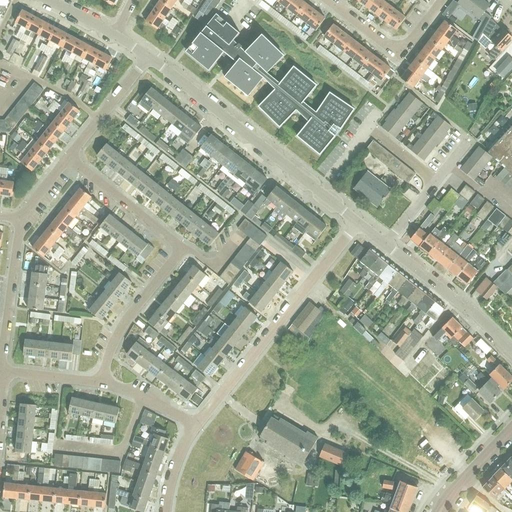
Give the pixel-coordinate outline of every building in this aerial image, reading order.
[(160,0),(153,10),(165,18),(172,8),(160,0)] [(190,4),(184,0),(181,5),(187,9),(190,4)] [(209,17),(220,0),(205,0),(199,11),(209,17)] [(277,0),(277,1),(287,8),(292,0),(277,0)] [(300,0),(292,0),(287,8),(296,15),(305,4),(300,0)] [(381,0),(373,0),(367,8),(377,15),(386,3),(381,0)] [(482,34),(490,19),(491,18),(483,12),(489,5),(482,0),(460,0),(457,4),(481,22),(472,38),(478,42),(482,34)] [(262,1),(259,5),(268,12),(272,8),(262,1)] [(395,10),(386,3),(377,15),(386,22),(395,10)] [(190,4),(186,9),(193,13),(196,8),(190,4)] [(315,11),(305,4),(296,15),(305,23),(315,11)] [(281,15),(272,8),(268,12),(278,20),(281,15)] [(22,10),(15,23),(21,26),(19,32),(24,34),(34,16),(22,10)] [(153,10),(145,22),(156,28),(157,30),(162,23),(167,26),(169,21),(165,18),(153,10)] [(405,18),(395,10),(386,22),(396,30),(405,18)] [(315,11),(305,23),(315,30),(325,18),(315,11)] [(201,33),(188,48),(189,49),(189,48),(194,52),(191,56),(190,56),(204,67),(204,66),(207,63),(212,67),(211,67),(212,67),(224,52),(230,57),(237,62),(224,78),(248,97),(263,78),(274,90),(261,103),(261,104),(262,103),(266,108),(263,111),(262,111),(275,123),(275,122),(278,119),(283,124),(282,124),(283,124),(296,110),(308,122),(299,133),(300,133),(305,137),(302,140),(301,140),(315,151),(315,150),(318,147),(322,151),(323,152),(335,136),(340,130),(341,130),(352,113),(351,113),(346,109),(348,106),(349,106),(349,105),(335,96),(335,97),(332,100),(327,97),(327,96),(316,112),(303,102),(314,89),(314,88),(313,89),(308,85),(311,81),(311,82),(312,81),(299,70),(298,71),(299,71),(296,74),(291,70),(279,83),(267,73),(281,59),(280,58),(280,59),(275,54),(278,51),(279,51),(267,39),(267,40),(264,43),(259,38),(245,52),(241,48),(242,47),(239,44),(238,45),(234,40),(240,33),(216,14),(206,27),(201,33)] [(291,23),(281,15),(278,20),(287,27),(291,23)] [(21,41),(22,41),(25,43),(31,31),(38,35),(45,22),(34,16),(24,34),(21,41)] [(172,17),(169,21),(175,25),(178,21),(172,17)] [(502,31),(490,19),(482,34),(496,47),(488,55),(493,60),(502,51),(501,50),(511,39),(511,37),(509,35),(509,32),(507,30),(504,31),(503,30),(502,31)] [(175,25),(169,21),(167,26),(172,30),(175,25)] [(444,21),(437,31),(456,45),(459,41),(452,36),(457,30),(444,21)] [(45,22),(38,35),(49,41),(56,28),(45,22)] [(300,30),(291,23),(287,27),(297,34),(300,30)] [(333,44),(342,32),(332,24),(323,36),(333,44)] [(175,26),(171,31),(176,35),(180,29),(175,26)] [(49,41),(46,46),(43,52),(47,55),(51,49),(54,44),(60,47),(67,34),(56,28),(49,41)] [(300,30),(297,34),(305,40),(308,36),(300,30)] [(437,31),(430,40),(442,49),(446,44),(460,54),(457,59),(462,61),(467,52),(462,50),(456,45),(437,31)] [(21,41),(24,34),(19,32),(15,38),(21,41)] [(342,32),(333,44),(343,51),(352,39),(342,32)] [(60,47),(66,50),(60,62),(65,64),(72,53),(78,40),(67,34),(60,47)] [(12,39),(5,53),(11,56),(18,42),(12,39)] [(361,46),(352,39),(343,51),(352,58),(361,46)] [(72,53),(65,64),(59,76),(63,79),(76,55),(83,59),(89,46),(78,40),(72,53)] [(442,49),(430,40),(422,50),(435,59),(442,49)] [(462,50),(467,52),(472,43),(467,41),(462,50)] [(43,52),(46,46),(41,43),(38,50),(43,52)] [(324,55),(328,51),(319,45),(316,49),(324,55)] [(100,52),(89,46),(83,59),(89,62),(83,73),(88,76),(91,70),(94,65),(100,52)] [(371,54),(361,46),(352,58),(362,66),(371,54)] [(422,50),(415,59),(427,69),(435,59),(422,50)] [(337,58),(328,51),(324,55),(334,63),(337,58)] [(112,58),(100,52),(94,65),(105,71),(112,58)] [(380,61),(371,54),(362,66),(371,73),(380,61)] [(39,73),(47,59),(41,56),(33,70),(39,73)] [(347,66),(337,58),(334,63),(343,70),(347,66)] [(502,77),(511,66),(511,61),(509,58),(496,72),(502,77)] [(415,59),(408,69),(420,78),(426,83),(430,78),(424,73),(427,69),(415,59)] [(390,69),(380,61),(371,73),(381,81),(390,69)] [(59,65),(53,62),(47,73),(53,76),(59,65)] [(455,62),(451,71),(455,73),(460,64),(455,62)] [(347,66),(343,70),(353,77),(356,73),(347,66)] [(420,78),(408,69),(401,78),(413,88),(420,78)] [(455,73),(451,71),(446,80),(450,82),(455,73)] [(366,80),(356,73),(353,77),(362,85),(366,80)] [(82,74),(79,79),(84,82),(87,76),(82,74)] [(370,74),(366,80),(362,85),(370,91),(376,84),(371,80),(373,77),(370,74)] [(85,81),(80,91),(85,94),(90,84),(85,81)] [(34,83),(31,88),(40,95),(44,90),(34,83)] [(443,94),(448,85),(444,83),(441,88),(438,86),(436,90),(439,92),(443,94)] [(40,95),(31,88),(27,92),(37,99),(40,95)] [(151,88),(138,105),(148,113),(152,108),(162,96),(151,88)] [(27,92),(24,96),(33,104),(37,99),(27,92)] [(443,94),(439,92),(434,101),(438,103),(443,94)] [(409,93),(400,105),(413,115),(419,107),(423,111),(426,107),(409,93)] [(24,96),(20,102),(29,109),(33,104),(24,96)] [(171,104),(162,96),(152,108),(162,116),(171,104)] [(55,100),(51,104),(57,109),(60,104),(55,100)] [(20,102),(16,107),(25,114),(29,109),(20,102)] [(69,103),(61,113),(72,122),(80,111),(69,103)] [(476,103),(468,103),(469,113),(477,113),(476,103)] [(57,109),(51,104),(48,108),(53,113),(57,109)] [(171,104),(162,116),(172,123),(181,112),(171,104)] [(413,115),(400,105),(394,112),(392,111),(389,115),(404,126),(410,119),(415,122),(418,119),(413,115)] [(16,107),(12,111),(21,119),(25,114),(16,107)] [(21,119),(12,111),(9,116),(18,123),(21,119)] [(181,112),(172,123),(182,131),(191,120),(181,112)] [(435,120),(428,128),(443,139),(446,135),(444,134),(451,127),(433,112),(430,116),(435,120)] [(72,122),(61,113),(53,123),(64,131),(72,122)] [(136,128),(141,122),(131,114),(126,120),(136,128)] [(404,126),(389,115),(386,119),(388,120),(381,128),(399,142),(402,138),(397,134),(404,126)] [(9,116),(5,120),(14,127),(18,123),(9,116)] [(5,120),(0,120),(0,132),(10,132),(14,127),(5,120)] [(39,120),(35,124),(41,129),(44,124),(39,120)] [(191,120),(182,131),(192,139),(201,128),(191,120)] [(64,131),(53,123),(45,132),(56,141),(64,131)] [(129,134),(133,130),(125,123),(122,128),(129,134)] [(41,129),(35,124),(32,128),(37,133),(41,129)] [(146,136),(149,132),(142,126),(139,130),(146,136)] [(511,175),(511,174),(511,126),(488,153),(504,168),(509,172),(511,175)] [(443,139),(428,128),(422,136),(417,132),(414,136),(419,139),(432,149),(438,142),(440,143),(443,139)] [(133,130),(129,134),(137,140),(141,136),(133,130)] [(15,131),(11,136),(17,141),(21,136),(15,131)] [(56,141),(45,132),(37,142),(48,151),(56,141)] [(149,132),(146,136),(153,141),(156,137),(149,132)] [(212,156),(222,144),(210,135),(201,147),(212,156)] [(148,149),(151,145),(144,138),(140,142),(148,149)] [(419,139),(413,147),(409,144),(406,147),(423,161),(432,149),(419,139)] [(19,144),(25,149),(28,144),(23,140),(19,144)] [(159,140),(156,144),(158,146),(166,151),(169,147),(162,141),(159,140)] [(373,140),(365,149),(380,161),(387,152),(373,140)] [(48,151),(37,142),(29,152),(40,161),(48,151)] [(25,149),(19,144),(16,148),(21,153),(25,149)] [(106,163),(116,152),(106,144),(97,156),(106,163)] [(222,144),(212,156),(223,165),(233,153),(222,144)] [(151,145),(148,149),(156,155),(159,151),(151,145)] [(479,147),(469,158),(482,169),(489,161),(493,164),(496,161),(479,147)] [(181,164),(189,153),(183,149),(175,159),(181,164)] [(40,161),(29,152),(21,162),(32,171),(40,161)] [(125,159),(116,152),(106,163),(116,171),(125,159)] [(387,152),(380,161),(385,165),(392,155),(387,152)] [(167,164),(170,160),(162,153),(159,157),(167,164)] [(189,153),(181,164),(186,167),(194,157),(189,153)] [(233,153),(223,165),(234,174),(244,161),(233,153)] [(392,155),(385,165),(389,168),(397,159),(392,155)] [(203,167),(208,161),(205,158),(200,165),(203,167)] [(482,169),(469,158),(460,170),(477,184),(480,180),(476,177),(482,169)] [(125,159),(116,171),(125,178),(134,166),(125,159)] [(397,159),(389,168),(394,172),(401,163),(397,159)] [(170,160),(167,164),(175,170),(178,166),(170,160)] [(212,163),(208,161),(203,167),(206,170),(212,163)] [(234,174),(246,183),(255,170),(244,161),(234,174)] [(401,163),(394,172),(398,176),(406,166),(401,163)] [(144,174),(134,166),(125,178),(134,186),(144,174)] [(406,166),(398,176),(403,179),(410,170),(406,166)] [(203,167),(198,174),(201,177),(206,170),(203,167)] [(186,179),(189,175),(181,168),(178,172),(186,179)] [(504,168),(497,177),(496,177),(501,181),(509,172),(504,168)] [(267,179),(255,170),(246,183),(252,188),(249,192),(253,196),(267,179)] [(410,170),(403,179),(408,183),(415,174),(410,170)] [(144,174),(134,186),(144,193),(153,181),(148,177),(149,175),(145,172),(144,174)] [(377,206),(389,190),(367,172),(354,188),(377,206)] [(509,172),(501,181),(505,185),(511,177),(511,174),(511,175),(509,172)] [(7,175),(2,174),(1,180),(0,187),(0,194),(12,196),(14,182),(6,181),(7,175)] [(197,181),(189,175),(186,179),(194,185),(197,181)] [(225,185),(230,179),(227,176),(217,189),(220,192),(224,187),(225,185)] [(230,179),(225,185),(229,188),(234,181),(230,179)] [(162,189),(153,181),(144,193),(153,201),(162,189)] [(174,181),(169,187),(175,192),(180,185),(174,181)] [(204,193),(208,189),(200,183),(197,187),(204,193)] [(462,190),(471,197),(475,192),(466,185),(462,190)] [(224,187),(219,194),(224,198),(230,191),(224,187)] [(286,195),(276,187),(263,203),(267,206),(270,202),(277,207),(286,195)] [(97,210),(87,202),(91,197),(80,188),(73,198),(94,214),(97,210)] [(172,196),(162,189),(153,201),(162,208),(172,196)] [(208,189),(204,193),(212,200),(216,196),(208,189)] [(460,196),(450,189),(447,193),(456,201),(460,196)] [(462,190),(459,194),(458,195),(468,202),(471,197),(462,190)] [(447,193),(443,198),(452,206),(453,204),(454,204),(456,201),(447,193)] [(478,194),(470,203),(477,209),(485,200),(478,194)] [(296,203),(286,195),(277,207),(287,215),(296,203)] [(172,196),(162,208),(172,216),(181,204),(172,196)] [(456,201),(454,204),(461,210),(467,202),(460,196),(456,201)] [(99,218),(94,214),(73,198),(65,208),(76,217),(80,211),(95,223),(99,218)] [(224,209),(227,204),(219,198),(216,202),(224,209)] [(443,198),(439,203),(438,204),(447,212),(452,206),(443,198)] [(433,199),(426,208),(431,213),(438,204),(439,203),(433,199)] [(246,215),(254,204),(248,200),(240,210),(246,215)] [(487,201),(476,215),(483,221),(494,207),(487,201)] [(296,203),(287,215),(297,223),(306,211),(296,203)] [(190,211),(181,204),(172,216),(181,223),(190,211)] [(227,204),(224,209),(232,215),(235,211),(227,204)] [(255,215),(260,209),(254,204),(246,215),(251,219),(255,215)] [(469,205),(465,210),(470,214),(475,209),(469,205)] [(76,217),(65,208),(57,218),(68,227),(76,217)] [(489,218),(481,227),(486,231),(492,223),(496,227),(498,225),(506,216),(496,208),(489,218)] [(200,219),(190,211),(181,223),(190,231),(200,219)] [(297,223),(294,226),(303,234),(304,233),(305,233),(316,219),(306,211),(297,223)] [(419,247),(428,236),(421,231),(423,228),(425,229),(434,217),(430,214),(418,229),(417,228),(412,233),(414,235),(410,240),(419,247)] [(110,234),(120,222),(110,215),(100,227),(110,234)] [(510,219),(506,216),(498,225),(503,229),(510,219)] [(57,218),(49,228),(60,237),(65,230),(75,238),(77,234),(72,230),(68,227),(57,218)] [(209,226),(200,219),(190,231),(200,238),(209,226)] [(243,232),(250,223),(245,219),(238,228),(243,232)] [(315,241),(326,227),(316,219),(305,233),(315,241)] [(511,220),(510,219),(503,229),(507,232),(511,226),(511,220)] [(129,230),(120,222),(110,234),(119,242),(129,230)] [(271,228),(264,222),(260,227),(268,232),(271,228)] [(250,223),(243,232),(248,236),(252,232),(256,227),(250,223)] [(72,230),(77,234),(81,230),(76,226),(72,230)] [(209,226),(200,238),(209,246),(219,234),(209,226)] [(267,236),(256,227),(252,232),(263,241),(267,236)] [(60,237),(49,228),(41,237),(52,246),(57,250),(62,254),(65,250),(55,242),(60,237)] [(427,237),(419,247),(420,248),(419,250),(423,252),(425,252),(429,255),(439,241),(447,231),(442,228),(439,232),(434,228),(430,234),(428,236),(427,237)] [(138,237),(129,230),(119,242),(128,249),(138,237)] [(263,241),(252,232),(248,236),(250,238),(259,245),(263,241)] [(281,243),(284,238),(277,232),(274,237),(281,243)] [(505,233),(497,243),(502,247),(510,238),(505,233)] [(439,241),(429,255),(429,257),(433,260),(434,259),(438,262),(449,249),(458,237),(454,234),(445,246),(439,241)] [(44,256),(52,247),(52,246),(41,237),(33,248),(44,256)] [(138,237),(128,249),(138,257),(140,255),(145,259),(154,248),(148,243),(147,245),(138,237)] [(259,245),(250,238),(246,243),(256,250),(259,245)] [(284,238),(281,243),(291,251),(294,246),(284,238)] [(97,250),(100,246),(96,242),(92,239),(89,243),(97,250)] [(443,256),(438,262),(439,263),(439,265),(442,267),(444,266),(448,270),(467,245),(463,243),(460,247),(454,242),(449,249),(443,256)] [(246,243),(243,247),(252,255),(256,250),(246,243)] [(296,244),(294,246),(291,251),(301,258),(305,252),(296,244)] [(370,270),(380,257),(376,253),(376,251),(373,249),(371,250),(370,248),(367,252),(363,248),(362,248),(357,244),(350,254),(365,267),(363,269),(364,270),(359,276),(363,279),(370,270)] [(476,253),(467,245),(448,270),(448,272),(451,275),(453,274),(457,277),(468,264),(467,263),(476,253)] [(78,254),(82,257),(84,254),(88,249),(84,246),(78,254)] [(100,246),(97,250),(105,256),(108,252),(100,246)] [(252,255),(243,247),(239,252),(248,260),(252,255)] [(57,250),(56,250),(53,254),(56,256),(58,259),(60,256),(62,254),(57,250)] [(255,257),(259,261),(265,254),(261,250),(255,257)] [(239,252),(235,257),(244,265),(248,260),(239,252)] [(82,257),(78,254),(72,262),(76,265),(82,257)] [(116,265),(119,261),(111,254),(108,258),(116,265)] [(244,265),(235,257),(231,262),(240,270),(244,265)] [(259,261),(255,257),(249,265),(253,268),(259,261)] [(380,257),(370,270),(374,274),(373,276),(374,277),(365,288),(368,291),(379,278),(389,264),(386,261),(385,259),(383,257),(381,257),(380,257)] [(468,264),(457,277),(457,279),(461,282),(462,281),(467,285),(485,263),(480,259),(474,267),(473,266),(472,267),(468,264)] [(274,272),(286,282),(293,272),(279,260),(275,265),(275,264),(271,270),(274,272)] [(119,261),(116,265),(124,271),(127,267),(119,261)] [(240,270),(231,262),(227,267),(236,275),(240,270)] [(382,285),(374,296),(377,298),(381,293),(388,285),(398,271),(395,268),(395,266),(392,264),(390,265),(389,264),(379,278),(383,281),(381,284),(382,285)] [(33,272),(31,284),(46,286),(48,274),(48,273),(48,268),(47,266),(34,265),(33,272)] [(210,279),(206,276),(194,266),(187,275),(199,284),(203,287),(210,279)] [(227,267),(223,272),(233,279),(236,275),(227,267)] [(239,277),(243,281),(248,273),(244,270),(239,277)] [(506,270),(499,277),(511,289),(511,288),(511,276),(506,271),(506,270)] [(398,271),(388,285),(392,288),(390,292),(391,293),(385,300),(385,301),(388,303),(397,292),(408,279),(404,276),(404,274),(401,271),(399,272),(398,271)] [(233,279),(223,272),(220,277),(229,284),(233,279)] [(274,272),(266,282),(278,292),(286,282),(274,272)] [(119,273),(112,282),(124,292),(131,282),(119,273)] [(199,284),(187,275),(179,284),(191,294),(199,284)] [(243,281),(239,277),(233,285),(237,288),(243,281)] [(408,279),(397,292),(402,296),(401,298),(402,299),(395,307),(399,310),(407,300),(417,286),(414,284),(414,281),(411,279),(409,280),(408,279)] [(347,298),(357,285),(349,280),(340,292),(347,298)] [(486,300),(497,287),(490,281),(480,294),(486,300)] [(124,292),(112,282),(104,292),(116,301),(124,292)] [(266,282),(258,292),(270,302),(278,292),(266,282)] [(46,286),(31,284),(29,296),(45,298),(46,286)] [(179,284),(172,294),(184,303),(189,307),(195,299),(190,295),(191,294),(179,284)] [(416,307),(427,294),(424,291),(423,289),(421,287),(419,288),(417,286),(407,300),(411,304),(410,305),(411,306),(406,312),(410,315),(416,307)] [(219,289),(213,296),(217,300),(223,292),(219,289)] [(116,301),(104,292),(97,301),(109,311),(116,301)] [(270,302),(258,292),(253,298),(246,292),(242,297),(261,312),(270,302)] [(172,294),(164,303),(176,312),(184,303),(172,294)] [(420,315),(413,323),(417,326),(426,315),(436,301),(433,299),(432,296),(430,294),(428,295),(427,294),(416,307),(421,311),(419,314),(420,315)] [(219,302),(223,306),(229,299),(225,295),(219,302)] [(45,298),(29,296),(28,308),(43,310),(45,298)] [(217,300),(213,296),(207,304),(211,307),(217,300)] [(346,300),(341,306),(347,311),(352,305),(346,300)] [(109,311),(97,301),(89,311),(101,320),(109,311)] [(426,315),(430,319),(429,320),(430,321),(425,327),(429,330),(445,309),(442,306),(442,304),(439,302),(437,302),(436,301),(426,315)] [(223,306),(219,302),(213,310),(217,313),(223,306)] [(176,312),(164,303),(157,312),(169,322),(176,312)] [(307,344),(326,312),(321,307),(318,310),(310,303),(288,329),(307,344)] [(198,315),(202,319),(208,311),(204,307),(198,315)] [(246,308),(238,317),(250,327),(257,317),(246,308)] [(350,313),(356,318),(361,312),(355,308),(350,313)] [(169,322),(157,312),(149,322),(166,336),(169,332),(163,328),(169,322)] [(202,319),(198,315),(192,323),(196,326),(202,319)] [(203,322),(207,326),(213,318),(209,315),(203,322)] [(250,327),(238,317),(230,327),(242,337),(250,327)] [(453,346),(458,341),(467,332),(452,318),(441,329),(441,330),(433,338),(436,342),(445,334),(451,339),(448,342),(453,346)] [(207,326),(203,322),(197,330),(201,333),(207,326)] [(353,326),(353,327),(361,335),(365,331),(357,323),(356,323),(353,326)] [(217,334),(221,338),(233,347),(242,337),(230,327),(229,328),(225,324),(217,334)] [(183,334),(187,337),(193,329),(189,326),(183,334)] [(144,332),(154,340),(159,334),(149,327),(144,332)] [(365,331),(361,335),(370,343),(373,339),(365,331)] [(414,331),(411,334),(420,341),(422,337),(414,331)] [(380,332),(377,336),(382,340),(385,336),(380,332)] [(401,332),(393,343),(400,348),(401,347),(405,342),(408,338),(409,337),(408,337),(402,332),(401,332)] [(467,332),(458,341),(465,348),(473,339),(467,332)] [(187,337),(183,334),(177,342),(181,345),(187,337)] [(409,337),(408,338),(416,345),(420,341),(411,334),(409,337)] [(165,346),(169,342),(161,336),(158,341),(165,346)] [(187,343),(191,346),(197,339),(193,336),(187,343)] [(137,363),(147,351),(150,346),(139,338),(127,355),(137,363)] [(233,347),(221,338),(214,347),(226,357),(233,347)] [(408,338),(405,342),(413,349),(416,345),(408,338)] [(370,343),(369,343),(375,348),(379,344),(374,339),(373,339),(370,343)] [(481,339),(476,344),(479,347),(484,342),(481,339)] [(36,356),(38,341),(25,340),(24,355),(36,356)] [(49,343),(38,341),(36,356),(48,357),(49,343)] [(169,342),(165,346),(172,352),(176,348),(169,342)] [(405,342),(401,347),(410,353),(413,349),(405,342)] [(49,343),(48,357),(59,359),(61,344),(49,343)] [(191,346),(187,343),(181,350),(185,353),(191,346)] [(61,344),(59,359),(72,360),(73,346),(61,344)] [(226,357),(214,347),(206,357),(218,366),(226,357)] [(400,348),(398,351),(406,357),(410,353),(401,347),(400,348)] [(157,358),(147,351),(137,363),(147,370),(157,358)] [(398,351),(395,355),(403,362),(406,357),(398,351)] [(157,358),(147,370),(157,378),(167,366),(162,362),(165,358),(159,354),(157,358)] [(182,366),(185,362),(178,356),(175,360),(182,366)] [(218,366),(206,357),(197,368),(209,377),(218,366)] [(489,375),(491,377),(499,385),(504,390),(505,388),(506,389),(510,385),(509,384),(511,381),(511,377),(490,357),(487,361),(492,366),(491,367),(494,371),(489,375)] [(185,362),(182,366),(189,372),(192,367),(185,362)] [(177,374),(167,366),(157,378),(167,386),(177,374)] [(195,370),(191,376),(201,383),(205,378),(195,370)] [(479,392),(490,403),(501,393),(496,388),(499,385),(491,377),(488,380),(480,373),(476,378),(484,387),(479,392)] [(187,381),(177,374),(167,386),(177,394),(187,381)] [(463,374),(458,378),(464,384),(469,380),(463,374)] [(473,393),(478,389),(469,380),(464,384),(473,393)] [(187,381),(177,394),(187,401),(196,389),(187,381)] [(195,393),(190,400),(197,405),(202,398),(195,393)] [(80,415),(84,400),(72,397),(68,412),(80,415)] [(459,405),(454,409),(465,420),(469,416),(474,420),(483,411),(472,400),(469,397),(466,397),(459,405)] [(84,400),(80,415),(92,418),(95,403),(84,400)] [(93,418),(91,424),(102,426),(104,421),(107,406),(95,403),(92,418),(93,418)] [(20,416),(35,418),(36,406),(21,404),(20,416)] [(119,409),(107,406),(104,421),(116,423),(119,409)] [(35,418),(20,416),(18,428),(33,430),(35,418)] [(155,421),(142,416),(140,422),(153,427),(155,421)] [(302,466),(318,439),(307,432),(306,434),(275,416),(273,419),(271,418),(260,436),(262,437),(260,440),(302,466)] [(144,444),(150,447),(165,451),(169,439),(163,437),(165,431),(152,427),(150,433),(154,435),(152,441),(135,435),(133,441),(142,444),(144,444)] [(33,430),(18,428),(17,440),(32,441),(33,430)] [(32,441),(17,440),(16,452),(30,454),(32,441)] [(142,444),(133,441),(131,446),(140,449),(142,444)] [(341,466),(346,453),(325,445),(319,457),(341,466)] [(165,451),(150,447),(146,458),(161,463),(165,451)] [(253,481),(264,463),(253,457),(246,452),(235,470),(253,481)] [(62,466),(63,454),(55,454),(54,465),(62,466)] [(133,468),(142,471),(156,476),(161,463),(146,458),(144,466),(126,459),(124,464),(133,468)] [(511,461),(509,459),(501,468),(511,479),(511,461)] [(16,498),(18,472),(19,465),(7,464),(6,471),(13,471),(12,484),(4,483),(2,497),(16,498)] [(131,473),(133,468),(124,464),(122,469),(131,473)] [(511,479),(501,468),(492,477),(504,489),(511,482),(511,483),(511,486),(511,487),(511,479)] [(156,476),(142,471),(138,482),(152,487),(156,476)] [(18,472),(16,498),(28,500),(30,486),(22,485),(23,472),(18,472)] [(313,487),(315,474),(308,473),(306,486),(313,487)] [(37,486),(30,486),(28,500),(41,501),(44,475),(38,474),(37,486)] [(67,490),(66,504),(79,505),(80,491),(73,490),(73,486),(76,486),(77,475),(69,474),(69,477),(68,484),(67,490)] [(49,475),(44,475),(41,501),(54,502),(55,488),(47,488),(49,475)] [(511,497),(504,489),(492,477),(482,487),(501,505),(502,506),(507,500),(510,503),(511,503),(511,504),(511,497)] [(87,492),(80,491),(79,505),(91,506),(94,480),(89,479),(87,492)] [(99,480),(94,480),(91,506),(104,508),(105,494),(98,493),(99,480)] [(398,511),(408,511),(418,488),(400,481),(395,496),(387,493),(382,504),(391,507),(390,509),(395,511),(398,511)] [(393,490),(394,483),(384,481),(383,488),(393,490)] [(138,482),(134,494),(148,499),(152,487),(138,482)] [(114,509),(116,489),(110,487),(108,509),(114,509)] [(66,504),(67,490),(55,488),(54,502),(66,504)] [(122,497),(120,504),(129,507),(143,511),(148,499),(134,494),(133,495),(124,491),(122,497)] [(477,496),(470,505),(479,511),(495,511),(497,510),(492,507),(477,496)] [(212,504),(210,511),(229,511),(230,503),(219,502),(218,505),(212,504)]
